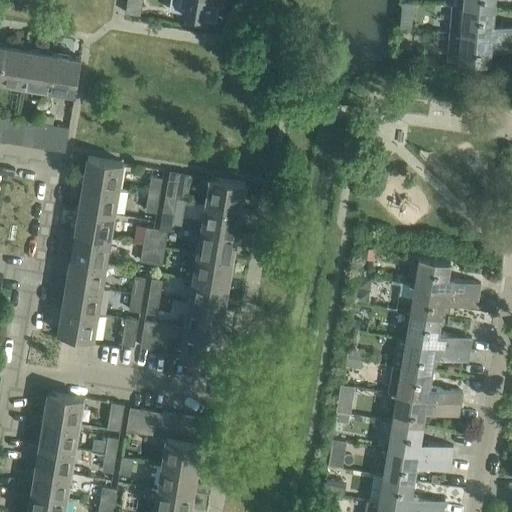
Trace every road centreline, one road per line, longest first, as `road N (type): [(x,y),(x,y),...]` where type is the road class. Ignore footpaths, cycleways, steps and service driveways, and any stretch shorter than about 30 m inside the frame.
road 1 (residential): [(475,511),(511,313)]
road 2 (residential): [(20,369),(196,400)]
road 3 (residential): [(40,271),(59,160),(0,150)]
